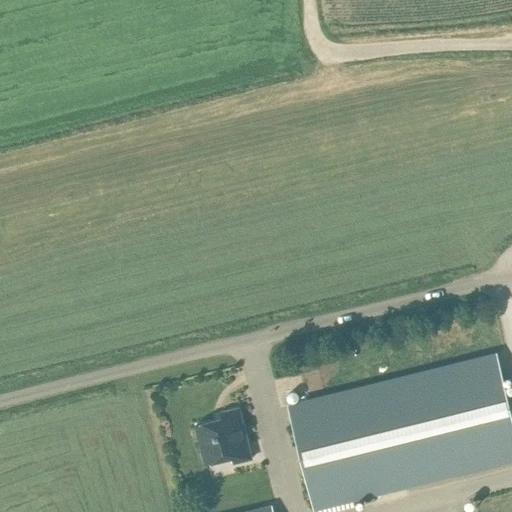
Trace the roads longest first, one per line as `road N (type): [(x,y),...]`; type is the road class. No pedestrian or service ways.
road 1 (unclassified): [(0,406),(511,278)]
road 2 (track): [(511,49),(333,56),(315,45),(309,0)]
